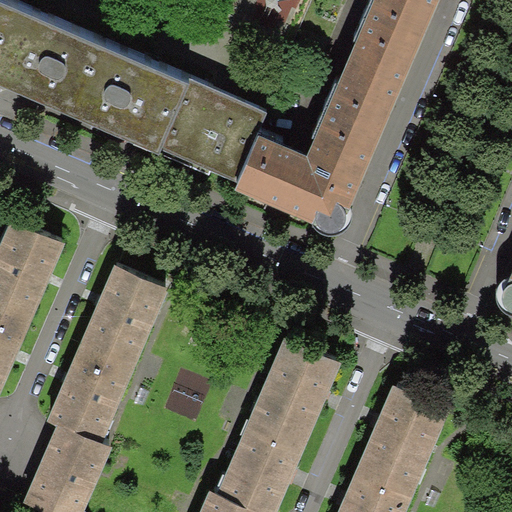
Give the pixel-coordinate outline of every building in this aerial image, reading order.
[(0,77),(20,86),(67,107),(97,37),(42,13),(10,0),(9,0),(0,21),(0,77)] [(0,0),(0,21),(9,0),(0,0)] [(428,0),(375,0),(369,16),(413,35),(418,23),(428,0)] [(413,35),(369,16),(350,60),(394,79),(402,59),(413,35)] [(153,61),(97,37),(67,107),(98,120),(156,145),(186,76),(153,61)] [(394,79),(350,60),(331,104),(375,123),(380,111),(394,79)] [(252,134),(263,109),(198,80),(186,76),(156,145),(233,178),(252,134)] [(375,123),(331,104),(308,156),(353,175),(361,157),(375,123)] [(280,198),(299,154),(252,134),(233,178),(252,186),(280,198)] [(296,205),(314,213),(315,216),(316,218),(320,222),(323,223),(327,225),(330,225),(334,224),(337,222),(340,219),(342,215),(343,213),(343,210),(342,207),(341,203),(353,175),(308,156),(307,158),(299,154),(280,198),(296,205)] [(0,301),(28,314),(37,294),(62,237),(13,215),(11,219),(18,222),(9,243),(2,240),(0,245),(0,301)] [(165,281),(117,260),(91,320),(83,338),(132,359),(133,356),(127,353),(136,332),(142,335),(165,281)] [(511,276),(511,277),(508,278),(505,280),(503,282),(502,285),(501,289),(501,292),(502,296),(503,299),(505,301),(509,304),(511,304),(511,276)] [(0,301),(0,379),(5,367),(28,314),(0,301)] [(269,396),(262,412),(257,410),(255,413),(302,433),(310,415),(335,354),(289,334),(287,339),(292,341),(286,357),(280,355),(264,393),(269,396)] [(50,415),(59,420),(60,419),(99,435),(99,434),(100,432),(94,430),(103,409),(109,411),(122,383),(115,380),(124,359),(131,362),(132,359),(83,338),(58,397),(50,415)] [(413,458),(419,460),(435,421),(430,419),(437,403),(442,405),(444,401),(397,381),(383,414),(382,414),(376,429),(364,459),(410,480),(412,477),(406,474),(413,458)] [(260,507),(268,511),(275,495),(302,433),(255,413),(254,416),(259,418),(252,434),(247,432),(230,471),(236,473),(229,489),(223,487),(223,489),(222,490),(261,506),(260,507)] [(60,419),(59,420),(33,481),(26,496),(63,511),(74,511),(71,510),(80,490),(86,492),(98,464),(92,461),(101,440),(107,443),(109,439),(99,434),(99,435),(60,419)] [(396,511),(402,499),(397,496),(404,480),(409,482),(410,480),(364,459),(350,491),(349,491),(344,504),(340,511),(396,511)] [(202,511),(258,511),(260,507),(261,506),(222,490),(223,489),(214,485),(212,490),(218,492),(211,508),(206,506),(202,511)]
